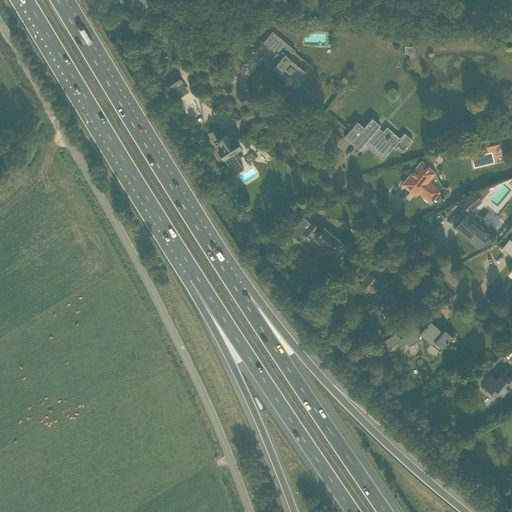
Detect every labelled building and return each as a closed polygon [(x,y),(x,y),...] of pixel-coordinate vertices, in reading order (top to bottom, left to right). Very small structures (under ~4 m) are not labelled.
[(294,50),(272,32),(263,43),(276,54),(271,60),(277,65),(273,69),(287,80),(285,83),(292,89),(305,73),(287,58),(294,50)] [(182,82),(172,68),(162,74),(167,81),(172,89),(182,82)] [(404,133),(394,144),(389,139),(390,138),(389,137),(388,137),(378,128),(380,126),(372,119),(364,128),(357,122),(344,137),(359,150),(364,144),(382,160),(395,145),(403,152),(413,140),(404,133)] [(234,176),(244,170),(233,153),(240,148),(235,140),(234,141),(229,133),(221,139),(215,130),(209,134),(219,151),(219,152),(218,154),(220,158),(222,158),(234,176)] [(501,138),(476,145),(478,153),(495,149),(497,153),(505,151),(501,138)] [(402,184),(411,192),(415,196),(418,193),(430,203),(434,199),(437,201),(441,200),(442,200),(444,199),(444,198),(447,197),(449,195),(450,193),(449,190),(448,188),(445,187),(443,188),(435,173),(430,169),(421,161),(402,184)] [(482,202),(475,194),(462,205),(469,213),(482,202)] [(488,225),(476,215),(477,214),(476,214),(471,220),(467,217),(467,216),(466,215),(455,228),(478,247),(485,240),(488,242),(488,241),(487,241),(496,230),(489,224),(490,224),(488,225)] [(292,223),(285,231),(298,242),(305,233),(292,223)] [(338,241),(324,228),(322,231),(312,223),(305,231),(329,252),(338,241)] [(511,241),(509,239),(508,241),(501,249),(511,258),(511,267),(507,273),(511,277),(511,241)] [(384,311),(395,299),(384,290),(383,291),(374,283),(376,281),(370,276),(360,287),(366,292),(369,289),(376,295),(371,300),(384,311)] [(430,321),(419,334),(431,345),(433,343),(441,350),(452,337),(444,330),(442,332),(430,321)] [(400,339),(396,333),(383,341),(388,349),(397,343),(400,347),(406,343),(408,346),(419,339),(413,330),(402,337),(403,338),(400,339)] [(511,379),(507,376),(504,380),(500,376),(496,380),(490,375),(481,385),(494,396),(497,392),(502,396),(507,390),(511,393),(511,379)] [(478,458),(487,464),(493,455),(484,449),(478,458)]
